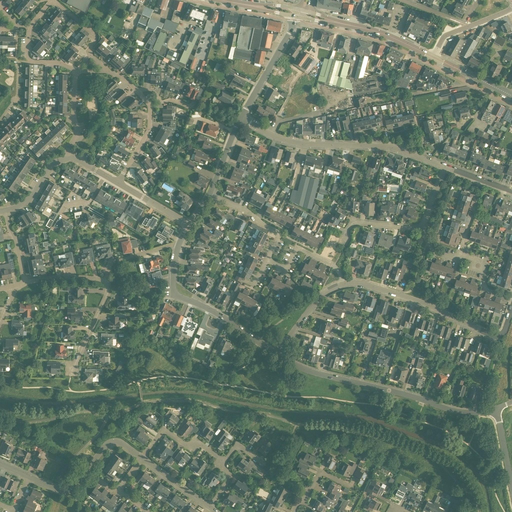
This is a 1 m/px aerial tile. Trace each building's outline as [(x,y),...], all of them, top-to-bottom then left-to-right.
[(68,0),(67,3),(85,12),(90,0),(68,0)] [(168,0),(157,0),(155,8),(154,10),(159,12),(158,14),(162,15),(164,10),(165,11),(168,0)] [(161,20),(160,26),(164,27),(163,29),(174,33),(180,19),(179,17),(183,3),(175,0),(172,9),(175,9),(173,15),(171,21),(166,19),(165,21),(161,20)] [(318,0),(318,1),(317,7),(340,12),(342,0),(318,0)] [(19,7),(25,12),(28,8),(22,3),(20,1),(17,5),(19,7)] [(364,2),(359,17),(366,19),(368,12),(369,13),(370,10),(372,4),(364,2)] [(135,6),(133,11),(141,15),(141,14),(141,15),(143,11),(145,7),(145,6),(136,3),(135,6)] [(344,14),(351,15),(353,5),(344,3),(343,8),(345,9),(344,14)] [(462,10),(463,7),(456,3),(455,6),(451,12),(460,17),(464,11),(462,10)] [(199,8),(195,7),(190,4),(184,18),(189,20),(190,19),(193,20),(194,21),(203,24),(204,19),(205,15),(205,16),(207,11),(199,8)] [(133,11),(135,6),(131,5),(127,16),(128,16),(130,17),(131,17),(133,11)] [(15,11),(21,16),(25,12),(19,7),(15,11)] [(143,11),(141,15),(149,18),(153,10),(145,7),(143,11)] [(409,36),(417,40),(427,18),(418,13),(419,12),(410,9),(409,11),(411,12),(403,28),(405,29),(404,31),(410,34),(409,36)] [(62,14),(56,10),(53,14),(59,20),(62,16),(63,17),(66,14),(64,12),(62,14)] [(219,12),(214,10),(210,21),(216,23),(219,12)] [(368,12),(366,19),(374,21),(376,15),(377,12),(370,10),(369,13),(368,12)] [(219,44),(223,45),(227,27),(228,22),(228,21),(228,19),(230,20),(232,13),(225,12),(224,21),(222,29),(220,29),(218,39),(220,40),(219,44)] [(228,22),(227,27),(234,28),(235,27),(236,23),(237,16),(238,14),(232,13),(230,20),(228,19),(228,21),(228,22)] [(385,18),(384,17),(382,24),(389,26),(391,19),(392,18),(390,17),(391,14),(387,13),(385,18)] [(57,22),(59,20),(53,14),(49,18),(52,21),(50,23),(53,25),(58,29),(61,26),(57,22)] [(141,14),(141,15),(136,26),(145,30),(148,22),(156,26),(157,21),(149,18),(141,15),(141,14)] [(382,24),(384,17),(376,15),(374,21),(375,21),(382,24)] [(262,32),(265,20),(262,19),(242,16),(242,17),(240,26),(236,46),(237,46),(236,48),(256,53),(257,50),(258,50),(262,32)] [(430,19),(427,18),(417,40),(417,39),(418,38),(421,39),(420,40),(428,44),(433,34),(428,32),(429,30),(430,27),(427,26),(430,19)] [(236,48),(234,57),(255,62),(262,64),(264,52),(267,53),(269,49),(271,40),(274,41),(277,35),(278,32),(280,32),(281,24),(280,23),(266,20),(265,20),(262,32),(258,50),(257,50),(256,53),(236,48)] [(507,32),(508,34),(511,32),(511,30),(511,29),(507,22),(500,26),(504,33),(507,32)] [(46,24),(43,28),(49,33),(51,31),(53,33),(55,31),(59,35),(61,32),(54,27),(53,29),(46,24)] [(157,27),(154,31),(160,33),(157,39),(163,42),(167,43),(167,44),(167,43),(168,42),(168,41),(168,40),(169,40),(169,39),(170,38),(169,38),(169,39),(165,37),(167,31),(157,27)] [(44,38),(46,40),(45,41),(50,45),(52,43),(49,40),(50,38),(50,37),(48,35),(49,33),(43,28),(39,32),(45,37),(44,38)] [(80,34),(78,37),(84,42),(88,38),(82,33),(84,31),(81,29),(78,32),(80,34)] [(321,45),(323,46),(324,43),(331,45),(334,34),(320,30),(317,41),(322,42),(321,45)] [(192,32),(190,37),(186,35),(184,41),(184,40),(188,42),(194,45),(194,44),(196,39),(200,40),(201,36),(192,32)] [(237,35),(231,33),(228,46),(231,47),(228,59),(232,60),(236,47),(234,47),(237,35)] [(464,42),(458,53),(460,54),(468,59),(474,50),(480,38),(475,35),(473,39),(470,38),(466,43),(464,42)] [(498,35),(495,41),(494,42),(499,45),(500,44),(503,38),(498,35)] [(157,39),(151,36),(148,40),(155,43),(151,51),(157,54),(160,48),(164,50),(165,48),(166,47),(161,45),(163,42),(157,39)] [(341,37),(338,48),(343,50),(347,51),(350,41),(351,39),(346,38),(342,36),(341,37)] [(13,45),(14,38),(8,37),(8,45),(8,48),(16,48),(16,45),(13,45)] [(84,43),(84,42),(78,37),(76,40),(73,38),(70,41),(73,44),(74,42),(80,47),(82,45),(83,45),(84,43)] [(464,41),(456,37),(447,53),(455,58),(458,53),(464,42),(464,41)] [(105,48),(108,45),(104,42),(105,41),(102,38),(97,44),(100,46),(96,51),(100,54),(105,48)] [(51,46),(50,45),(45,41),(46,42),(45,44),(41,40),(37,45),(43,50),(45,48),(48,51),(52,47),(51,46)] [(287,52),(294,58),(302,47),(295,41),(287,52)] [(361,55),(355,78),(357,78),(363,52),(365,43),(359,41),(356,51),(356,54),(361,55)] [(188,42),(186,47),(182,45),(181,46),(180,47),(179,48),(179,49),(178,50),(179,50),(184,52),(189,54),(190,54),(192,49),(196,50),(198,46),(194,44),(194,45),(188,42)] [(369,57),(373,45),(365,43),(363,52),(357,78),(363,78),(363,77),(365,69),(369,57)] [(373,52),(382,56),(385,46),(376,43),(373,52)] [(40,54),(43,50),(37,45),(33,49),(37,53),(35,55),(41,59),(43,57),(40,54)] [(70,51),(68,53),(74,59),(78,54),(72,50),(74,48),(71,45),(68,49),(70,51)] [(104,58),(109,53),(112,55),(115,51),(115,50),(116,49),(114,47),(112,49),(108,45),(105,48),(100,54),(104,58)] [(174,53),(165,48),(164,50),(160,48),(157,54),(162,56),(163,53),(167,55),(165,58),(170,61),(172,57),(175,59),(173,62),(178,65),(181,58),(176,56),(176,57),(173,56),(174,53)] [(386,56),(393,60),(397,51),(390,48),(386,56)] [(468,59),(470,60),(467,65),(471,67),(478,56),(474,53),(475,51),(474,50),(468,59)] [(109,62),(114,66),(122,57),(115,51),(112,55),(111,56),(113,58),(109,62)] [(399,65),(397,68),(403,70),(406,63),(402,61),(401,62),(400,62),(404,54),(397,51),(393,60),(396,61),(395,63),(399,65)] [(177,53),(176,56),(181,58),(178,65),(184,67),(188,58),(193,61),(194,56),(190,54),(189,54),(184,52),(182,55),(177,53)] [(295,63),(303,69),(302,70),(304,71),(313,59),(303,52),(295,63)] [(71,63),(74,59),(68,53),(66,55),(64,54),(61,58),(63,60),(65,58),(71,63)] [(324,59),(318,81),(316,89),(319,90),(322,82),(328,84),(328,85),(328,87),(329,88),(335,90),(336,87),(344,89),(344,88),(346,88),(347,95),(353,93),(351,82),(352,80),(345,78),(352,56),(343,53),(340,61),(334,60),(330,59),(329,58),(329,60),(324,59)] [(478,56),(471,67),(476,69),(482,58),(484,55),(480,53),(478,56)] [(126,60),(122,57),(114,66),(118,70),(122,65),(124,67),(130,60),(128,58),(126,60)] [(409,74),(411,75),(417,64),(412,62),(411,64),(409,68),(411,69),(409,74)] [(493,63),(488,74),(496,78),(498,79),(498,78),(499,79),(500,79),(502,76),(498,74),(501,67),(493,63)] [(422,67),(417,64),(411,75),(410,79),(413,81),(417,72),(419,73),(422,67)] [(150,84),(155,84),(156,75),(156,72),(156,69),(153,69),(153,71),(148,71),(148,78),(151,78),(150,84)] [(426,69),(422,76),(424,76),(422,80),(426,82),(427,78),(430,80),(434,72),(426,69)] [(156,72),(156,75),(155,84),(161,84),(161,79),(166,79),(167,76),(167,73),(156,72)] [(438,88),(439,88),(444,78),(440,75),(438,79),(435,77),(432,83),(432,84),(428,84),(429,90),(432,90),(432,88),(436,88),(437,85),(439,86),(438,88)] [(241,89),(245,82),(234,76),(230,84),(234,86),(235,85),(241,89)] [(165,90),(171,92),(175,80),(167,77),(165,83),(168,84),(165,90)] [(406,89),(410,81),(400,77),(396,84),(397,84),(396,86),(403,89),(404,88),(406,89)] [(444,78),(439,88),(438,89),(442,89),(443,88),(444,88),(446,86),(449,80),(444,78)] [(104,98),(106,101),(113,94),(111,92),(118,85),(113,80),(104,88),(109,93),(106,96),(104,98)] [(184,83),(175,80),(171,92),(177,94),(179,88),(182,89),(184,84),(184,83)] [(189,98),(195,85),(185,81),(184,84),(182,89),(182,90),(181,93),(190,97),(189,98)] [(210,87),(211,86),(222,91),(218,99),(230,106),(235,97),(223,90),(224,86),(212,81),(212,82),(210,81),(209,84),(208,83),(207,86),(210,87)] [(195,85),(189,98),(195,101),(195,100),(199,102),(201,96),(200,95),(203,90),(195,86),(195,85)] [(265,98),(272,101),(275,95),(277,96),(279,93),(269,88),(267,91),(268,91),(265,98)] [(114,94),(113,94),(106,101),(106,102),(108,100),(110,102),(113,99),(115,97),(119,101),(127,94),(122,90),(118,94),(116,92),(114,94)] [(454,95),(456,103),(467,101),(465,92),(454,95)] [(119,105),(120,106),(121,106),(125,110),(128,107),(131,110),(138,103),(132,97),(128,101),(126,99),(120,104),(119,105)] [(357,109),(365,107),(363,98),(355,99),(357,109)] [(502,116),(501,116),(505,107),(491,100),(487,108),(489,110),(489,111),(486,109),(482,118),(492,123),(494,120),(496,121),(493,127),(490,126),(488,130),(491,131),(492,130),(494,131),(496,127),(502,116)] [(171,117),(171,114),(174,114),(175,106),(172,106),(172,109),(168,109),(168,110),(163,110),(162,116),(171,117)] [(270,117),(269,115),(268,115),(268,114),(273,117),(275,111),(267,107),(265,109),(263,108),(262,108),(259,106),(255,114),(265,120),(266,120),(268,120),(270,117)] [(454,111),(456,119),(460,118),(460,119),(470,116),(468,107),(458,110),(454,111)] [(506,107),(505,107),(501,116),(502,116),(502,117),(502,118),(503,118),(503,119),(511,123),(511,119),(511,110),(508,109),(509,108),(506,107)] [(22,111),(18,115),(25,123),(29,119),(30,120),(32,118),(29,115),(27,116),(22,111)] [(375,116),(375,118),(377,127),(383,125),(381,117),(382,117),(381,114),(378,115),(375,116)] [(25,123),(18,115),(18,116),(15,119),(23,128),(27,125),(25,123)] [(128,121),(128,127),(142,127),(142,119),(136,119),(136,115),(130,115),(127,115),(127,121),(128,121)] [(175,127),(176,121),(172,121),(172,117),(171,117),(162,116),(163,117),(163,123),(167,123),(167,124),(168,124),(168,127),(175,127)] [(345,117),(346,121),(340,122),(341,129),(342,130),(348,129),(347,125),(350,124),(348,117),(345,117)] [(364,118),(366,129),(372,128),(370,120),(369,117),(364,118)] [(358,120),(361,131),(366,129),(364,118),(358,120)] [(10,122),(18,130),(20,127),(21,129),(22,127),(23,128),(15,119),(11,123),(10,122)] [(341,129),(340,122),(340,121),(333,123),(333,120),(330,120),(331,128),(334,127),(335,131),(341,129)] [(64,132),(56,123),(55,123),(53,121),(52,123),(54,125),(56,128),(54,130),(60,136),(64,132)] [(58,121),(56,123),(64,132),(69,128),(63,122),(60,124),(58,121)] [(203,129),(206,123),(201,121),(198,131),(215,137),(218,128),(209,124),(206,130),(203,129)] [(18,130),(10,122),(7,126),(14,133),(18,130)] [(300,135),(302,135),(303,123),(303,125),(296,125),(294,125),(293,131),(296,131),(296,134),(300,134),(300,135)] [(316,123),(315,136),(318,136),(318,134),(322,134),(322,132),(325,132),(325,125),(322,125),(322,126),(316,126),(316,123)] [(16,136),(14,133),(7,126),(3,129),(4,130),(10,137),(13,139),(16,136)] [(47,131),(55,140),(60,136),(54,130),(52,132),(49,129),(47,131)] [(161,129),(158,134),(166,138),(167,136),(168,137),(169,136),(171,137),(174,132),(168,129),(166,132),(161,129)] [(0,133),(7,140),(10,137),(4,130),(0,133)] [(122,142),(131,147),(134,140),(129,138),(130,136),(131,136),(133,133),(128,130),(124,135),(126,136),(122,142)] [(45,138),(51,145),(55,140),(47,131),(45,133),(48,136),(45,138)] [(9,143),(7,140),(0,133),(0,140),(5,145),(6,146),(9,143)] [(166,146),(163,144),(166,138),(158,134),(155,139),(160,142),(159,145),(165,148),(166,146)] [(199,135),(197,141),(203,143),(202,147),(210,150),(212,143),(205,141),(206,138),(199,135)] [(255,138),(247,135),(244,142),(254,146),(253,148),(258,151),(260,145),(254,143),(255,138)] [(38,139),(47,149),(51,145),(45,138),(43,140),(40,137),(38,139)] [(36,147),(42,153),(47,149),(38,139),(36,141),(39,144),(36,147)] [(451,147),(448,155),(453,157),(456,149),(458,146),(452,144),(451,147)] [(149,149),(155,157),(160,154),(162,156),(165,153),(161,148),(158,150),(155,145),(149,149)] [(443,153),(448,155),(451,147),(446,145),(443,153)] [(38,157),(42,153),(36,147),(34,149),(31,146),(29,148),(38,157)] [(124,158),(128,152),(119,147),(116,153),(124,158)] [(243,148),(240,155),(249,158),(251,152),(243,148)] [(275,158),(280,160),(282,150),(275,148),(273,153),(270,152),(268,161),(274,163),(275,158)] [(463,148),(462,151),(459,159),(464,161),(466,155),(468,156),(470,151),(463,148)] [(459,159),(462,151),(456,149),(453,157),(459,159)] [(196,154),(193,161),(199,163),(199,162),(204,164),(208,155),(200,152),(195,150),(193,153),(196,154)] [(285,163),(288,163),(288,162),(290,162),(288,167),(294,169),(295,164),(293,163),(293,160),(292,160),(294,153),(287,151),(285,161),(286,161),(285,163)] [(476,152),(476,153),(473,152),(471,152),(469,156),(471,157),(470,161),(475,163),(479,153),(476,152)] [(475,163),(480,165),(481,165),(483,159),(484,156),(481,155),(482,154),(479,153),(475,163)] [(249,158),(240,155),(239,154),(237,161),(245,164),(248,158),(249,158)] [(21,156),(19,158),(32,167),(36,161),(27,155),(24,158),(21,156)] [(110,161),(111,162),(109,167),(115,171),(116,168),(118,169),(120,164),(118,163),(119,162),(117,160),(118,158),(112,155),(111,157),(112,158),(111,159),(111,160),(110,161)] [(308,176),(310,176),(315,157),(314,158),(306,156),(304,164),(310,166),(308,176)] [(354,166),(358,167),(358,164),(359,164),(361,158),(353,156),(351,162),(355,163),(354,166)] [(321,158),(315,157),(310,176),(321,179),(322,173),(320,172),(319,174),(314,172),(315,168),(321,170),(323,162),(321,162),(321,158)] [(328,167),(334,168),(337,159),(331,157),(330,160),(330,161),(327,160),(324,170),(327,171),(328,167)] [(20,167),(28,172),(32,167),(19,158),(18,161),(21,163),(19,166),(20,167)] [(142,162),(148,169),(151,167),(153,170),(158,166),(154,161),(151,163),(147,158),(142,162)] [(196,164),(189,161),(190,160),(186,158),(183,163),(187,165),(186,166),(193,169),(196,164)] [(393,172),(397,160),(396,161),(387,158),(384,167),(393,170),(393,172)] [(343,160),(337,159),(334,168),(340,170),(338,175),(342,176),(345,165),(342,163),(343,160)] [(372,168),(378,170),(381,160),(374,159),(372,168)] [(485,169),(488,161),(483,159),(481,165),(480,165),(480,167),(485,169)] [(404,163),(397,160),(393,172),(402,175),(405,168),(406,164),(404,163)] [(488,161),(485,169),(490,171),(493,163),(488,161)] [(493,163),(490,171),(496,173),(499,164),(493,163)] [(504,166),(499,164),(496,173),(501,175),(504,166)] [(14,170),(24,178),(28,172),(20,167),(18,170),(15,168),(14,170)] [(63,181),(65,182),(72,170),(66,167),(62,175),(65,177),(63,181)] [(232,173),(241,177),(242,173),(245,174),(246,171),(243,170),(243,171),(234,167),(234,169),(233,168),(232,171),(233,171),(232,173)] [(424,170),(421,169),(420,172),(415,171),(413,176),(418,178),(419,176),(428,180),(431,173),(424,171),(424,170)] [(13,177),(21,182),(24,178),(14,170),(12,172),(15,175),(13,177)] [(73,181),(77,173),(72,170),(65,182),(67,183),(70,179),(73,181)] [(135,174),(142,183),(147,179),(140,170),(135,174)] [(74,191),(82,177),(77,173),(73,181),(76,183),(73,187),(71,190),(74,191)] [(242,181),(240,180),(241,177),(232,173),(231,175),(230,175),(230,177),(230,178),(230,179),(239,182),(238,183),(241,184),(242,181)] [(194,183),(205,188),(209,179),(199,174),(194,183)] [(310,178),(301,175),(297,191),(292,190),(289,201),(295,203),(294,205),(300,208),(300,206),(311,209),(319,180),(310,178)] [(424,192),(427,185),(415,181),(416,178),(411,176),(409,179),(414,180),(413,183),(416,184),(414,189),(424,192)] [(7,180),(18,187),(21,182),(13,177),(12,180),(8,178),(7,180)] [(83,187),(87,180),(82,177),(74,191),(76,193),(78,189),(80,186),(83,187)] [(14,192),(18,187),(7,180),(5,182),(9,185),(7,187),(14,192)] [(86,194),(93,183),(87,180),(83,187),(86,189),(84,193),(82,196),(84,198),(86,194)] [(50,182),(47,187),(58,194),(58,193),(60,195),(62,192),(56,189),(58,186),(50,182)] [(98,186),(93,183),(86,194),(88,196),(90,192),(93,193),(98,186)] [(271,195),(273,196),(279,185),(277,183),(271,195)] [(239,189),(228,184),(225,191),(237,195),(238,191),(241,192),(243,189),(239,188),(239,189)] [(58,194),(47,187),(44,192),(52,197),(53,194),(57,196),(58,194)] [(249,202),(255,205),(259,196),(256,194),(256,193),(258,189),(253,187),(250,193),(253,194),(249,202)] [(95,199),(103,204),(109,194),(100,189),(95,199)] [(52,197),(44,192),(41,198),(54,205),(53,204),(54,202),(50,200),(52,197)] [(176,199),(180,202),(178,204),(187,210),(191,203),(186,199),(187,197),(180,192),(176,199)] [(418,195),(413,193),(412,194),(407,192),(405,198),(410,200),(409,204),(417,207),(419,200),(416,199),(418,195)] [(459,200),(461,200),(475,205),(475,202),(471,201),(472,198),(473,195),(464,192),(462,192),(459,200)] [(263,198),(259,196),(255,205),(261,208),(265,200),(267,201),(270,195),(266,193),(263,198)] [(116,198),(109,194),(103,204),(110,208),(111,208),(112,209),(118,199),(116,198)] [(491,205),(493,198),(489,196),(489,198),(486,197),(482,206),(486,207),(485,209),(490,211),(492,206),(491,205)] [(54,205),(41,198),(38,203),(46,207),(47,204),(53,207),(54,205)] [(358,213),(359,202),(354,202),(354,198),(348,198),(347,205),(351,206),(350,212),(358,213)] [(127,204),(118,199),(112,209),(121,214),(127,204)] [(475,205),(461,200),(460,206),(469,209),(470,206),(474,207),(475,205)] [(504,209),(509,211),(511,205),(503,201),(501,207),(497,205),(493,216),(497,217),(499,212),(502,213),(504,209)] [(47,208),(46,207),(38,203),(35,208),(43,212),(42,214),(48,217),(50,214),(46,211),(47,208)] [(264,215),(269,217),(273,209),(270,207),(271,205),(266,203),(264,207),(267,209),(264,215)] [(366,215),(373,216),(374,204),(367,203),(367,207),(365,206),(365,211),(366,211),(366,215)] [(381,216),(388,217),(389,210),(392,210),(393,205),(393,203),(388,203),(388,206),(386,205),(385,207),(382,206),(381,216)] [(128,207),(124,213),(133,218),(134,216),(137,218),(142,211),(138,209),(138,208),(133,205),(130,209),(128,207)] [(332,212),(336,214),(335,217),(334,217),(340,220),(340,221),(342,222),(345,216),(341,214),(343,210),(335,206),(332,212)] [(415,220),(418,214),(414,213),(415,210),(407,206),(406,210),(409,211),(408,214),(405,213),(403,218),(406,219),(406,217),(415,220)] [(469,209),(460,206),(458,211),(471,215),(472,213),(468,212),(469,209)] [(273,209),(269,217),(274,220),(280,208),(278,207),(276,210),(273,209)] [(89,208),(88,209),(107,220),(108,219),(89,208)] [(280,208),(274,220),(279,222),(283,214),(280,212),(282,209),(280,208)] [(219,222),(216,220),(222,223),(225,219),(230,222),(232,216),(227,214),(226,215),(217,209),(213,215),(221,219),(219,222)] [(470,218),(471,215),(458,211),(456,217),(465,220),(466,217),(470,218)] [(24,214),(31,225),(32,224),(33,221),(36,219),(34,217),(35,216),(33,212),(30,214),(29,212),(24,215),(24,214)] [(283,214),(279,222),(284,225),(288,216),(290,213),(288,212),(286,215),(283,214)] [(30,225),(31,225),(24,214),(19,218),(20,220),(17,221),(20,225),(21,225),(23,227),(25,225),(29,226),(30,225)] [(93,223),(94,222),(97,223),(100,218),(93,214),(92,217),(87,214),(82,222),(81,221),(79,225),(85,228),(87,225),(90,227),(93,223)] [(142,224),(147,227),(147,226),(153,229),(154,226),(155,226),(157,223),(156,223),(158,219),(152,216),(150,220),(150,219),(149,220),(146,218),(142,224)] [(292,219),(288,216),(284,225),(289,227),(292,221),(294,222),(296,218),(293,217),(292,219)] [(332,216),(331,219),(326,217),(323,223),(329,226),(330,226),(332,223),(337,226),(340,221),(340,220),(334,217),(335,217),(332,216)] [(488,220),(503,226),(504,222),(490,216),(488,220)] [(57,220),(53,227),(55,228),(57,228),(58,227),(65,232),(68,228),(71,230),(73,226),(62,219),(61,222),(57,220)] [(222,223),(216,220),(215,222),(210,219),(207,224),(215,229),(218,226),(220,227),(222,223)] [(236,233),(238,230),(241,232),(246,223),(241,220),(237,226),(235,225),(232,230),(236,233)] [(451,222),(450,227),(463,231),(464,229),(460,227),(460,225),(451,222)] [(291,235),(296,237),(300,229),(296,227),(297,225),(294,224),(292,227),(294,228),(291,235)] [(302,225),(300,229),(296,237),(301,240),(307,228),(302,225)] [(162,233),(158,231),(155,236),(164,241),(167,236),(170,238),(174,231),(166,226),(162,233)] [(463,231),(450,227),(448,232),(457,235),(458,232),(462,234),(463,231)] [(259,232),(257,236),(265,240),(268,235),(261,231),(262,230),(259,228),(257,231),(259,232)] [(307,228),(301,240),(306,242),(310,234),(307,232),(309,229),(307,228)] [(216,229),(214,233),(215,233),(213,235),(204,229),(201,235),(201,234),(209,240),(211,237),(214,239),(215,239),(216,237),(218,238),(219,236),(221,237),(223,233),(216,229)] [(478,234),(475,243),(480,244),(483,235),(484,231),(479,229),(478,234)] [(472,234),(470,241),(475,243),(478,234),(474,232),(474,231),(471,230),(470,233),(472,234)] [(310,234),(306,242),(311,245),(315,236),(317,233),(315,232),(313,235),(310,234)] [(361,234),(359,241),(362,242),(362,244),(371,247),(375,235),(365,232),(364,235),(361,234)] [(457,235),(448,232),(446,237),(459,242),(460,239),(456,238),(457,235)] [(25,242),(25,246),(35,244),(34,241),(36,241),(34,233),(28,235),(29,238),(25,239),(25,242)] [(483,235),(480,244),(486,246),(490,233),(488,233),(486,236),(483,235)] [(491,238),(492,234),(490,233),(486,246),(491,248),(494,239),(491,238)] [(197,239),(199,240),(204,243),(201,246),(207,248),(209,246),(207,245),(210,240),(209,240),(201,234),(197,239)] [(390,248),(393,238),(381,234),(378,245),(390,248)] [(251,239),(263,245),(265,240),(257,236),(255,239),(252,237),(251,239)] [(319,242),(322,243),(324,238),(319,236),(318,238),(315,236),(311,245),(316,248),(319,242)] [(403,239),(400,238),(397,247),(394,247),(392,252),(398,254),(400,249),(408,252),(411,243),(409,242),(410,239),(403,237),(403,239)] [(458,245),(459,242),(446,237),(444,243),(454,246),(454,243),(458,245)] [(499,238),(498,240),(494,239),(491,248),(496,250),(499,242),(501,243),(502,239),(499,238)] [(129,239),(124,240),(124,242),(119,243),(121,250),(123,249),(124,253),(132,252),(131,249),(138,247),(136,240),(129,241),(129,239)] [(252,246),(260,250),(263,245),(251,239),(250,240),(250,241),(253,243),(252,246)] [(35,247),(35,244),(25,246),(26,250),(27,250),(27,253),(31,252),(32,256),(38,254),(37,247),(35,247)] [(104,257),(105,259),(112,258),(109,245),(102,246),(103,249),(97,250),(99,258),(104,257)] [(247,252),(249,253),(250,253),(251,252),(258,255),(260,250),(252,246),(250,250),(248,249),(247,252)] [(84,254),(77,255),(78,265),(83,264),(86,264),(86,263),(91,262),(90,257),(93,257),(92,248),(87,249),(87,251),(83,251),(84,254)] [(189,255),(199,257),(199,256),(200,251),(204,251),(204,249),(198,248),(197,250),(190,249),(189,255)] [(66,258),(59,260),(58,255),(53,256),(55,267),(59,266),(59,268),(71,266),(69,260),(73,259),(72,253),(66,254),(66,258)] [(252,255),(250,253),(249,253),(248,256),(250,257),(249,257),(247,261),(256,265),(258,260),(252,256),(252,255)] [(28,261),(29,268),(37,266),(36,263),(39,262),(39,259),(42,258),(42,255),(35,256),(35,259),(28,261)] [(196,262),(195,265),(201,265),(202,262),(203,257),(199,256),(199,257),(189,255),(188,261),(196,262)] [(161,278),(159,271),(160,271),(155,272),(156,273),(155,274),(154,270),(159,268),(158,263),(163,261),(161,256),(156,258),(157,260),(152,262),(152,261),(151,260),(148,261),(149,261),(148,262),(148,263),(144,264),(146,272),(145,272),(148,281),(146,282),(148,288),(156,286),(155,282),(157,281),(156,280),(161,278)] [(301,272),(306,274),(312,262),(310,260),(308,265),(305,263),(301,272)] [(429,272),(435,274),(439,261),(437,260),(435,264),(432,263),(432,265),(429,264),(427,269),(430,270),(429,272)] [(241,264),(253,270),(256,265),(247,261),(246,264),(242,262),(241,264)] [(359,274),(368,277),(372,265),(357,261),(355,268),(361,270),(359,274)] [(401,281),(406,266),(407,266),(408,262),(403,261),(402,265),(401,264),(399,269),(395,267),(391,278),(401,281)] [(439,261),(435,274),(440,276),(443,267),(440,266),(442,262),(439,261)] [(312,262),(306,274),(311,277),(315,268),(313,267),(315,263),(312,262)] [(377,277),(385,279),(388,271),(392,272),(394,264),(387,262),(385,269),(381,268),(380,273),(379,272),(377,277)] [(2,279),(12,277),(10,266),(9,263),(0,265),(0,272),(1,273),(2,279)] [(242,271),(250,275),(253,270),(241,264),(239,263),(238,265),(240,266),(244,268),(242,271)] [(443,267),(440,276),(445,277),(450,264),(447,263),(446,267),(443,267)] [(452,265),(450,264),(445,277),(444,281),(449,282),(450,282),(451,278),(454,279),(455,274),(453,273),(454,270),(451,269),(452,265)] [(209,266),(201,265),(195,265),(195,267),(187,266),(186,273),(196,275),(197,270),(201,271),(201,268),(204,269),(204,270),(207,270),(209,266)] [(37,270),(37,266),(29,268),(31,275),(38,273),(39,276),(46,275),(45,272),(41,272),(40,269),(37,270)] [(315,268),(311,277),(316,279),(322,267),(320,266),(318,270),(315,268)] [(325,268),(322,267),(316,279),(321,282),(325,274),(323,272),(325,268)] [(248,280),(250,275),(242,271),(241,274),(238,272),(234,279),(240,282),(241,280),(244,281),(245,279),(248,280)] [(499,276),(503,277),(502,281),(511,284),(511,279),(511,277),(500,274),(499,276)] [(216,285),(220,287),(221,284),(225,276),(222,275),(218,283),(216,285)] [(271,290),(272,291),(279,276),(277,275),(275,279),(272,278),(273,276),(270,275),(267,281),(270,282),(268,286),(272,288),(271,290)] [(186,278),(185,285),(185,284),(195,286),(195,282),(199,282),(199,281),(202,281),(204,278),(200,277),(193,276),(192,279),(191,279),(186,278)] [(273,292),(274,289),(278,291),(282,283),(280,281),(282,277),(279,276),(272,291),(273,292)] [(204,286),(201,291),(207,295),(212,286),(208,284),(210,280),(205,277),(201,284),(204,286)] [(454,289),(459,291),(463,278),(461,277),(460,281),(457,280),(454,289)] [(464,295),(465,293),(467,284),(465,283),(466,279),(463,278),(459,291),(458,294),(464,295)] [(282,283),(278,291),(283,294),(289,281),(287,280),(285,284),(282,283)] [(467,284),(465,293),(470,295),(474,281),(472,280),(470,285),(467,284)] [(292,282),(289,281),(283,294),(288,296),(292,288),(290,286),(292,282)] [(477,282),(474,281),(470,295),(475,296),(476,295),(478,296),(480,291),(478,290),(478,287),(475,286),(477,282)] [(502,281),(500,285),(492,282),(492,283),(492,284),(491,284),(491,286),(501,289),(502,286),(509,289),(511,284),(502,281)] [(215,296),(213,299),(219,301),(225,290),(226,288),(224,287),(223,289),(220,287),(215,296)] [(235,300),(240,303),(246,290),(244,289),(242,293),(240,292),(242,288),(239,287),(232,299),(235,300)] [(73,304),(84,304),(84,296),(80,296),(80,294),(81,294),(81,290),(75,289),(75,296),(73,296),(73,304)] [(228,292),(225,290),(219,301),(219,302),(225,305),(229,296),(226,295),(228,292)] [(246,290),(240,303),(245,305),(249,297),(247,296),(249,292),(246,290)] [(359,295),(354,293),(353,295),(345,292),(343,300),(353,303),(353,301),(357,302),(359,295)] [(249,297),(245,305),(250,308),(256,295),(254,294),(252,298),(249,297)] [(478,297),(474,309),(477,310),(478,307),(484,308),(488,295),(486,294),(484,299),(478,297)] [(250,308),(249,310),(254,312),(255,310),(256,308),(259,309),(262,303),(259,302),(257,301),(259,297),(256,295),(250,308)] [(488,295),(484,308),(489,310),(492,301),(489,300),(491,296),(490,295),(488,295)] [(128,302),(127,302),(127,296),(120,296),(120,302),(118,302),(117,309),(128,309),(128,302)] [(376,299),(370,297),(368,304),(365,303),(363,308),(366,309),(368,306),(373,308),(376,299)] [(492,301),(489,310),(494,312),(499,298),(496,297),(495,302),(492,301)] [(499,298),(494,312),(500,314),(500,313),(505,314),(508,306),(500,304),(501,299),(499,298)] [(380,315),(381,315),(382,313),(385,314),(389,302),(382,300),(379,312),(376,311),(374,317),(373,321),(377,322),(380,315)] [(345,306),(335,303),(333,309),(342,312),(342,313),(343,313),(345,307),(353,309),(354,306),(346,303),(345,306)] [(164,314),(163,314),(161,317),(160,317),(159,320),(163,321),(164,319),(165,319),(170,306),(165,304),(162,310),(165,311),(164,314)] [(35,308),(34,305),(20,305),(19,312),(24,312),(24,317),(30,317),(30,313),(33,313),(35,310),(35,308)] [(171,318),(176,308),(170,306),(165,319),(164,319),(168,321),(170,317),(171,318)] [(399,318),(402,310),(396,308),(392,307),(390,315),(388,321),(393,322),(395,317),(399,318)] [(82,312),(74,312),(74,309),(68,309),(68,316),(71,316),(71,320),(75,320),(75,322),(76,323),(78,323),(79,322),(79,320),(82,320),(82,312)] [(342,313),(342,312),(333,309),(332,309),(330,315),(340,318),(342,313)] [(413,323),(415,314),(409,312),(406,311),(401,325),(407,327),(408,322),(413,323)] [(179,326),(183,317),(177,314),(173,324),(179,326)] [(109,329),(119,329),(121,329),(122,328),(122,323),(122,322),(119,322),(118,322),(118,317),(111,317),(111,322),(109,322),(109,329)] [(197,324),(194,323),(192,321),(189,320),(190,318),(187,317),(181,330),(187,333),(188,330),(193,332),(197,324)] [(418,328),(424,330),(427,321),(421,319),(418,328)] [(322,320),(320,327),(330,330),(334,331),(336,324),(322,320)] [(430,322),(427,321),(424,330),(428,331),(426,335),(429,336),(430,334),(429,334),(432,326),(434,321),(430,320),(430,322)] [(20,324),(20,323),(11,323),(11,327),(13,327),(13,335),(22,335),(23,324),(20,324)] [(437,334),(443,336),(446,327),(440,325),(437,334)] [(63,339),(74,339),(74,332),(71,332),(71,327),(64,327),(64,332),(63,332),(63,339)] [(329,334),(330,330),(320,327),(318,333),(332,337),(333,335),(329,334)] [(386,339),(388,329),(381,327),(378,337),(386,339)] [(446,327),(443,336),(446,337),(445,339),(448,340),(446,348),(449,349),(451,341),(448,340),(449,338),(449,337),(451,328),(446,327)] [(211,341),(213,337),(205,333),(206,331),(203,329),(197,343),(204,346),(205,344),(209,345),(211,341)] [(116,341),(112,341),(112,339),(116,340),(117,334),(108,334),(108,337),(103,337),(103,345),(114,346),(115,345),(116,341)] [(456,348),(456,346),(461,347),(464,337),(457,335),(454,343),(451,342),(450,346),(449,352),(452,353),(454,348),(456,348)] [(313,346),(309,345),(307,354),(311,355),(312,356),(312,355),(313,354),(316,355),(321,338),(316,336),(313,346)] [(219,345),(217,349),(226,353),(229,353),(230,351),(229,348),(230,348),(232,344),(225,341),(225,339),(221,337),(218,345),(219,345)] [(466,353),(470,340),(464,337),(461,347),(464,348),(463,352),(465,353),(463,359),(467,360),(469,353),(466,353)] [(192,353),(198,339),(194,338),(189,351),(188,352),(190,352),(192,353)] [(371,342),(362,339),(358,350),(367,353),(369,347),(370,347),(372,343),(371,343),(371,342)] [(13,345),(17,345),(17,341),(11,341),(10,344),(3,343),(3,353),(9,353),(9,351),(12,351),(13,345)] [(473,351),(480,353),(483,343),(476,342),(473,351)] [(489,345),(483,343),(480,353),(486,355),(489,345)] [(55,357),(66,358),(66,351),(63,351),(63,346),(56,346),(56,351),(55,351),(55,357)] [(93,351),(93,355),(95,355),(95,363),(104,363),(104,357),(108,357),(109,352),(100,352),(93,351)] [(376,354),(374,364),(386,367),(387,360),(389,361),(391,353),(385,351),(383,356),(376,354)] [(325,357),(316,355),(313,354),(312,355),(312,356),(311,355),(309,361),(317,363),(318,361),(324,363),(325,357)] [(329,366),(337,369),(340,358),(332,355),(329,366)] [(413,368),(421,370),(424,359),(416,357),(413,368)] [(214,362),(209,359),(206,367),(210,369),(214,362)] [(436,377),(440,367),(440,366),(441,364),(442,365),(442,364),(443,364),(443,363),(447,365),(448,363),(440,359),(432,376),(436,377)] [(5,367),(9,367),(9,360),(2,360),(2,363),(0,363),(0,371),(5,371),(5,367)] [(47,362),(47,368),(47,373),(50,373),(50,374),(59,374),(60,366),(57,365),(57,363),(51,362),(47,362)] [(404,382),(407,370),(398,367),(397,373),(395,373),(393,380),(399,381),(404,382)] [(91,382),(92,382),(92,381),(95,381),(96,375),(101,375),(101,374),(102,370),(85,369),(85,376),(84,376),(83,381),(86,381),(86,383),(91,383),(91,382)] [(424,384),(424,383),(422,382),(422,379),(419,378),(420,375),(417,373),(416,377),(415,377),(414,381),(415,381),(413,385),(420,387),(422,387),(424,387),(424,384)] [(434,386),(443,390),(447,377),(438,374),(434,386)] [(463,396),(466,387),(462,385),(464,381),(458,379),(456,387),(459,388),(457,394),(463,396)] [(482,390),(476,388),(476,391),(472,390),(469,398),(476,400),(477,397),(480,397),(482,390)] [(174,413),(172,412),(169,410),(165,415),(168,417),(167,423),(172,427),(176,422),(177,422),(180,419),(173,414),(174,413)] [(148,416),(143,423),(152,429),(157,422),(148,416)] [(135,421),(140,425),(143,421),(138,417),(135,421)] [(198,429),(190,423),(185,419),(181,425),(184,426),(179,432),(186,437),(189,433),(190,434),(191,433),(193,433),(193,432),(195,433),(198,429)] [(221,429),(226,421),(223,419),(218,428),(221,429)] [(208,424),(205,422),(200,429),(203,431),(200,434),(208,440),(214,432),(206,426),(208,424)] [(145,431),(139,427),(136,432),(139,434),(136,438),(144,444),(149,438),(143,434),(145,431)] [(244,434),(246,435),(243,439),(247,442),(248,441),(252,444),(254,440),(256,442),(261,436),(255,433),(254,434),(251,432),(251,431),(248,429),(244,434)] [(228,434),(222,430),(217,436),(220,438),(215,445),(222,450),(229,439),(226,437),(228,434)] [(267,442),(263,439),(259,444),(262,446),(258,451),(265,455),(270,448),(266,445),(267,442)] [(13,447),(11,446),(6,444),(7,441),(4,440),(0,448),(3,449),(2,453),(9,456),(12,450),(13,447)] [(168,444),(163,440),(158,447),(160,448),(157,453),(161,456),(161,457),(164,460),(168,454),(170,455),(172,451),(166,447),(168,444)] [(38,448),(36,451),(32,461),(36,462),(34,467),(42,470),(46,461),(39,458),(41,453),(40,453),(41,449),(38,448)] [(23,451),(18,449),(16,455),(21,457),(19,460),(26,463),(31,453),(24,450),(23,451)] [(179,452),(175,458),(179,461),(179,462),(183,465),(186,461),(187,462),(189,459),(187,457),(188,455),(184,452),(180,450),(179,452)] [(299,461),(305,464),(306,462),(312,465),(317,457),(311,454),(311,455),(307,453),(307,454),(305,458),(301,456),(299,461)] [(337,461),(336,461),(333,460),(335,457),(328,453),(325,460),(327,462),(325,465),(326,465),(326,466),(327,467),(328,467),(329,467),(334,469),(336,466),(335,465),(337,461)] [(115,455),(111,460),(118,465),(121,467),(124,463),(127,459),(121,455),(119,458),(115,455)] [(248,463),(242,459),(237,466),(247,474),(252,467),(262,474),(264,470),(250,460),(248,463)] [(118,465),(111,460),(108,465),(114,470),(120,474),(122,471),(116,468),(118,465)] [(199,464),(194,460),(190,465),(195,469),(194,470),(201,474),(208,465),(201,460),(199,464)] [(347,476),(349,473),(351,469),(354,471),(357,465),(352,462),(351,466),(345,463),(340,473),(347,476)] [(299,469),(297,474),(306,478),(309,472),(304,469),(306,466),(299,463),(297,468),(299,469)] [(108,473),(106,476),(112,480),(114,482),(115,480),(117,478),(115,476),(112,474),(114,470),(108,465),(104,470),(108,473)] [(364,473),(365,471),(358,468),(356,472),(359,474),(358,476),(356,480),(363,484),(367,475),(364,473)] [(143,486),(150,476),(145,472),(142,476),(139,474),(135,481),(138,483),(140,479),(142,481),(141,485),(142,486),(143,486)] [(207,479),(204,476),(199,482),(205,486),(207,483),(212,487),(213,485),(215,486),(219,481),(217,480),(219,477),(212,472),(207,479)] [(155,480),(150,476),(143,486),(147,490),(150,492),(155,486),(152,484),(155,480)] [(0,481),(0,488),(1,486),(7,488),(10,480),(5,477),(2,483),(0,481)] [(10,480),(7,488),(12,491),(10,494),(13,496),(16,489),(13,488),(16,482),(10,480)] [(373,480),(368,489),(368,488),(366,491),(374,495),(375,492),(381,496),(385,489),(376,484),(378,482),(373,480)] [(242,484),(238,481),(233,488),(243,495),(246,490),(248,492),(252,487),(244,481),(242,484)] [(405,494),(408,495),(412,488),(413,486),(408,483),(406,487),(401,484),(395,496),(402,499),(405,494)] [(94,499),(99,491),(97,490),(100,486),(97,484),(89,495),(94,499)] [(157,487),(155,486),(150,492),(153,494),(155,491),(158,492),(155,496),(158,498),(160,494),(165,487),(160,484),(157,487)] [(331,484),(327,490),(333,493),(332,496),(338,499),(339,497),(340,496),(341,493),(340,493),(339,492),(340,488),(331,484)] [(276,494),(276,495),(284,500),(287,494),(289,491),(279,486),(278,489),(279,490),(276,494)] [(417,488),(413,486),(412,488),(408,495),(407,499),(410,501),(409,503),(417,507),(422,498),(422,496),(419,494),(414,492),(416,490),(417,488)] [(170,491),(165,487),(160,494),(163,496),(160,499),(165,503),(170,497),(167,495),(170,491)] [(29,494),(27,497),(33,500),(34,497),(39,499),(41,493),(33,489),(31,495),(29,494)] [(99,491),(94,499),(98,502),(106,490),(105,489),(102,493),(99,491)] [(108,492),(106,490),(98,502),(102,505),(108,498),(105,496),(108,492)] [(232,496),(229,494),(226,499),(225,498),(223,502),(227,505),(228,504),(232,506),(235,503),(236,502),(240,505),(243,501),(233,494),(232,496)] [(108,498),(102,505),(107,508),(115,497),(113,495),(110,499),(108,498)] [(170,497),(165,503),(168,505),(171,502),(176,505),(181,499),(175,495),(172,499),(170,497)] [(270,503),(270,504),(275,506),(277,507),(280,509),(281,506),(284,500),(276,495),(275,496),(273,501),(271,501),(270,503)] [(325,496),(321,502),(326,505),(331,507),(332,504),(334,505),(335,502),(336,502),(338,499),(332,496),(331,499),(325,496)] [(28,501),(25,507),(34,511),(36,505),(32,503),(33,500),(27,497),(26,501),(28,501)] [(115,497),(107,508),(111,511),(117,504),(114,502),(117,498),(115,497)] [(342,498),(340,504),(346,507),(348,501),(342,498)] [(186,502),(181,499),(176,505),(180,509),(178,511),(182,511),(185,508),(183,506),(186,502)] [(369,502),(367,505),(366,504),(364,507),(370,510),(371,507),(378,511),(381,504),(372,499),(370,502),(369,502)] [(262,509),(261,510),(264,511),(270,511),(272,509),(273,509),(275,506),(270,504),(270,503),(265,500),(263,504),(264,504),(262,509)] [(316,500),(313,506),(319,510),(317,511),(324,511),(326,508),(324,508),(326,505),(321,502),(316,500)] [(432,511),(437,503),(435,502),(433,505),(427,502),(423,510),(424,511),(423,511),(426,511),(429,511),(430,511),(432,511)] [(123,511),(125,510),(123,509),(126,505),(124,503),(117,511),(123,511)] [(440,505),(437,503),(432,511),(443,511),(444,511),(439,508),(440,505)]
